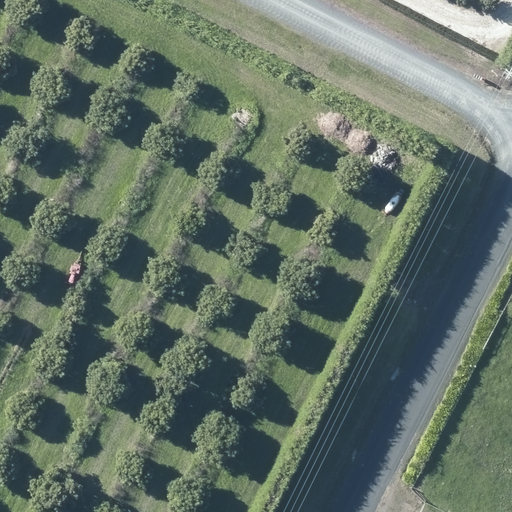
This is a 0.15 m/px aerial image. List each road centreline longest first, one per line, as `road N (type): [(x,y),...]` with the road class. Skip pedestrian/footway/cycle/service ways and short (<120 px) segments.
road 1 (unclassified): [(350,511),(511,192)]
road 2 (unknown): [(511,122),(276,0)]
